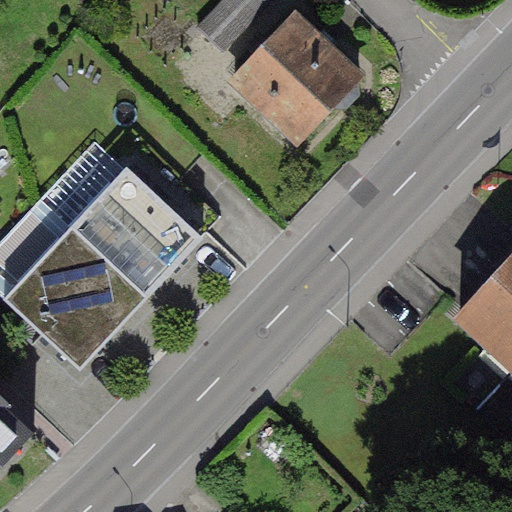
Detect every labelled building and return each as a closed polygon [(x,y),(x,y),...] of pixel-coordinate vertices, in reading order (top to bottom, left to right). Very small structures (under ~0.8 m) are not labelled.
[(362,84),(285,15),(228,80),(304,148),(362,84)] [(125,172),(84,213),(160,288),(201,247),(125,172)] [(84,213),(44,254),(120,329),(160,288),(84,213)] [(44,254),(3,294),(79,370),(120,329),(44,254)] [(511,262),(449,331),(511,387),(511,262)] [(0,384),(0,457),(37,419),(0,384)]
